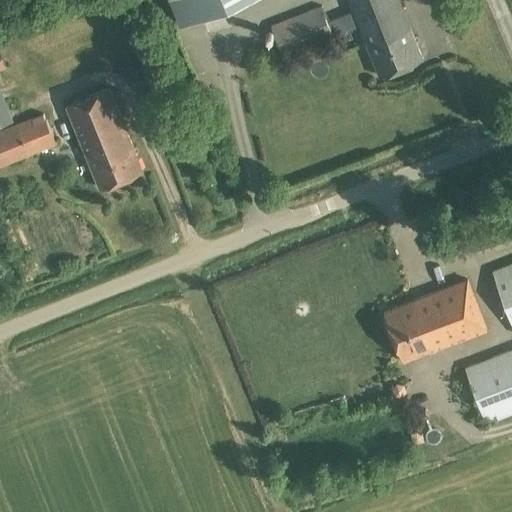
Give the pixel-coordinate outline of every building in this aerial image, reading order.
[(170,0),(181,24),(240,0),(170,0)] [(399,0),(349,0),(380,76),(423,59),(399,0)] [(271,26),(283,55),(333,36),(322,6),(271,26)] [(0,122),(12,118),(0,88),(0,70),(6,68),(2,57),(0,52),(0,122)] [(109,87),(66,105),(100,188),(143,171),(109,87)] [(0,165),(56,143),(44,113),(0,131),(0,165)] [(511,262),(492,271),(511,323),(511,262)] [(467,279),(384,311),(403,362),(487,330),(467,279)] [(511,349),(465,368),(486,422),(511,412),(511,349)]
